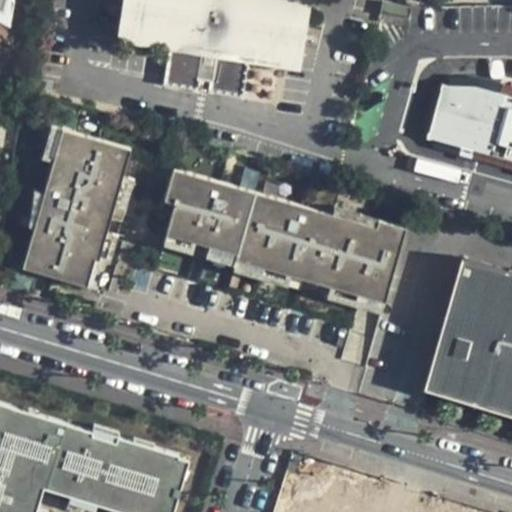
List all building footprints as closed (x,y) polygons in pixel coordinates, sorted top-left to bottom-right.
[(0,0),(0,21),(5,23),(11,0),(0,0)] [(308,10),(250,0),(125,0),(119,34),(170,42),(164,79),(239,91),(246,55),(299,64),(308,10)] [(511,102),(438,83),(422,144),(511,167),(511,102)] [(22,278),(88,297),(95,269),(104,242),(107,229),(119,186),(127,159),(61,140),(25,268),(22,278)] [(329,223),(169,178),(161,210),(171,213),(162,243),(192,252),(205,255),(234,263),(289,279),(302,283),(328,290),(382,305),(400,243),(403,232),(376,225),(372,235),(329,223)] [(131,189),(119,186),(107,229),(118,232),(131,189)] [(376,225),(332,212),(329,223),(372,235),(376,225)] [(115,245),(104,242),(95,269),(88,297),(96,299),(104,272),(107,273),(115,245)] [(192,252),(162,243),(159,255),(189,263),(192,252)] [(234,263),(205,255),(202,267),(231,275),(234,263)] [(511,271),(465,258),(430,390),(511,414),(511,271)] [(297,297),(302,283),(289,279),(234,263),(231,275),(230,279),(285,294),(297,297)] [(382,305),(328,290),(325,301),(379,316),(382,305)] [(173,475),(179,453),(117,434),(115,440),(93,433),(94,431),(0,401),(0,511),(36,511),(39,506),(40,503),(29,500),(36,479),(46,483),(45,485),(71,493),(98,502),(132,511),(161,511),(166,499),(171,500),(173,493),(179,494),(181,487),(175,485),(178,477),(173,475)] [(118,431),(95,424),(94,427),(95,427),(94,431),(93,433),(115,440),(117,434),(118,431)] [(190,457),(179,453),(173,475),(178,477),(175,485),(181,487),(190,457)] [(45,485),(46,483),(36,479),(29,500),(40,503),(45,485)] [(95,511),(98,502),(71,493),(68,504),(93,511),(95,511)] [(166,499),(161,511),(173,511),(179,494),(173,493),(171,500),(166,499)]
